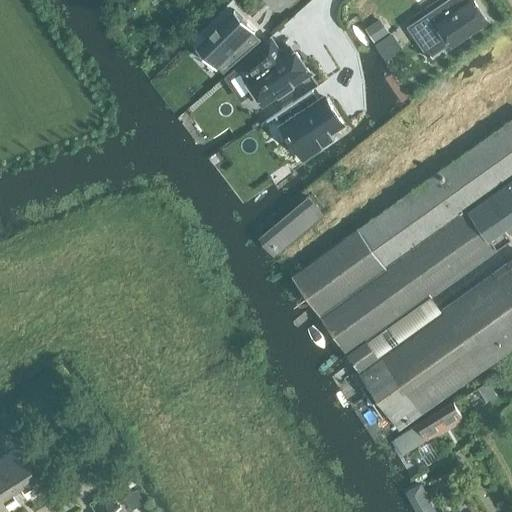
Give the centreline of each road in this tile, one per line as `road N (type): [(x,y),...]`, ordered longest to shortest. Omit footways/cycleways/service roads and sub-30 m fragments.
road 1 (track): [(0,304),(71,318),(111,345),(217,511)]
road 2 (residential): [(56,511),(90,485),(38,401)]
